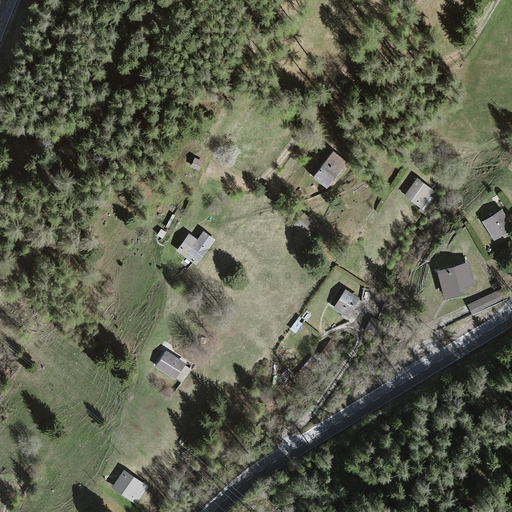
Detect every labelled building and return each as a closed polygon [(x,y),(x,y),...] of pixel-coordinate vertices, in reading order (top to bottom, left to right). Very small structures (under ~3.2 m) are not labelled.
[(328,150),(312,173),(330,186),(346,163),(328,150)] [(195,158),(191,167),(199,171),(203,161),(195,158)] [(415,178),(402,195),(421,210),(434,194),(415,178)] [(499,207),(477,219),(489,242),(511,230),(499,207)] [(299,211),(292,223),(305,229),(311,218),(299,211)] [(189,233),(176,251),(197,266),(216,239),(204,231),(198,239),(189,233)] [(466,261),(434,270),(441,293),(472,284),(466,261)] [(343,287),(332,309),(348,317),(360,296),(343,287)] [(502,289),(467,305),(473,317),(508,302),(502,289)] [(163,351),(151,369),(173,383),(185,365),(163,351)] [(121,470),(110,489),(139,506),(150,487),(121,470)]
